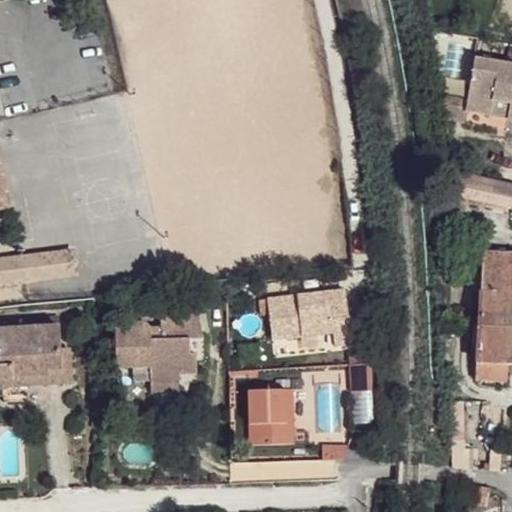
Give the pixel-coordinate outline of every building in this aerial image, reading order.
[(511,66),(477,61),(469,114),(493,117),(495,104),(511,106),(509,120),(511,120),(511,66)] [(457,192),(511,203),(511,182),(457,172),(457,192)] [(511,252),(481,251),(474,382),(504,383),(505,363),(511,362),(511,252)] [(0,289),(77,279),(73,252),(0,260),(0,289)] [(345,291),(267,298),(271,337),(332,332),(332,345),(349,343),(345,291)] [(202,336),(197,306),(160,311),(160,328),(151,329),(142,321),(133,323),(126,329),(115,331),(115,365),(130,367),(131,373),(147,373),(148,383),(176,383),(177,372),(195,371),(195,351),(189,351),(189,337),(202,336)] [(64,348),(62,320),(0,322),(0,388),(4,389),(10,387),(16,385),(76,382),(76,347),(64,348)] [(368,364),(348,364),(348,392),(368,391),(368,364)] [(289,388),(246,388),(246,443),(289,443),(289,388)] [(488,491),(470,488),(467,505),(485,508),(488,491)]
